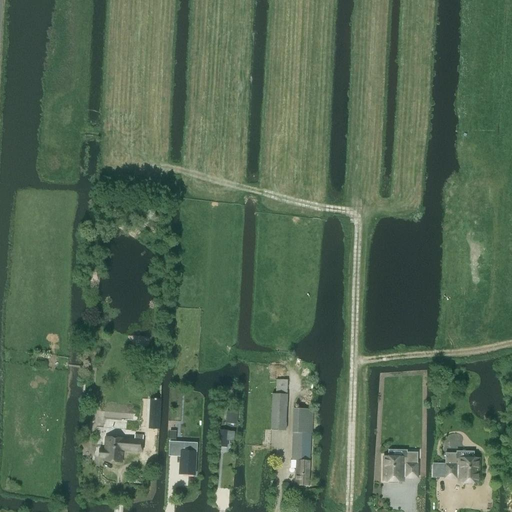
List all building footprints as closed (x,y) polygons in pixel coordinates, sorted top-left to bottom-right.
[(272,394),(271,429),(285,430),(287,395),(275,394),(272,394)] [(309,486),(311,433),(312,433),(313,409),(294,408),(293,432),(292,460),(297,460),(296,485),(309,486)] [(149,410),(148,428),(156,429),(159,429),(161,411),(157,411),(149,410)] [(224,431),(223,439),(234,440),(235,432),(224,431)] [(99,448),(98,458),(103,459),(103,461),(122,463),(123,451),(142,452),(143,435),(134,434),(134,439),(105,436),(104,449),(99,448)] [(195,475),(196,452),(181,451),(180,474),(195,475)] [(407,452),(407,457),(384,457),(384,481),(403,481),(403,477),(417,477),(418,453),(407,452)] [(457,458),(457,453),(446,453),(445,478),(456,478),(460,478),(460,482),(478,482),(479,459),(457,458)]
